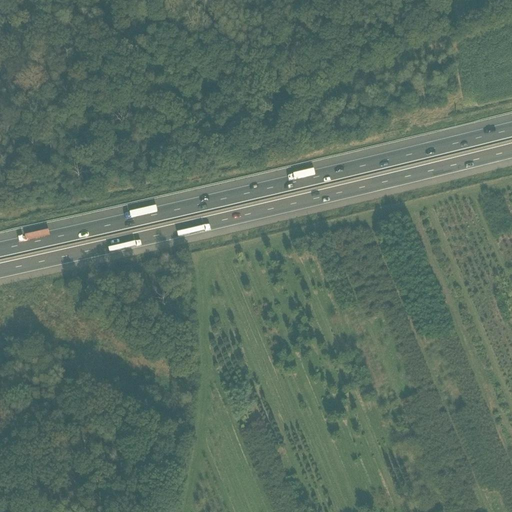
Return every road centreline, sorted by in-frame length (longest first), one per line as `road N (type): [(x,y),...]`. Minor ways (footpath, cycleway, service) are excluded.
road 1 (track): [(511,2),(343,93),(300,137),(219,170),(0,221)]
road 2 (motorway): [(511,129),(0,248)]
road 3 (motorway): [(0,268),(511,150)]
